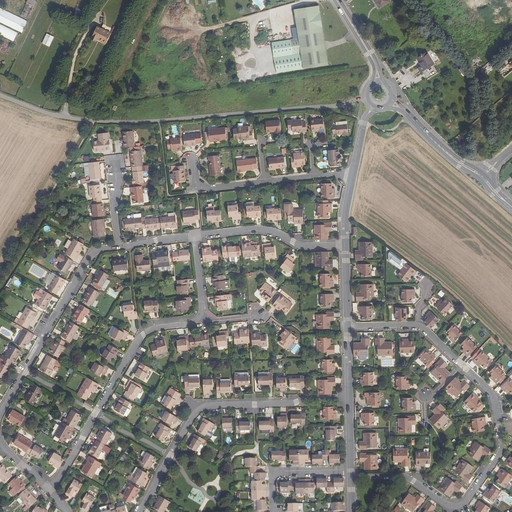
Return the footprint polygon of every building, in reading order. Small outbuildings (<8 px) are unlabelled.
[(29,18),(36,0),(28,0),(22,15),(29,18)] [(390,2),(389,0),(374,0),(379,8),(390,2)] [(320,4),(295,8),(305,67),(330,63),(320,4)] [(0,22),(7,25),(22,33),(27,21),(13,14),(0,7),(0,22)] [(108,45),(113,34),(103,29),(99,27),(94,39),(98,41),(99,40),(101,41),(102,40),(104,41),(103,43),(108,45)] [(43,43),(50,47),(55,37),(47,33),(43,43)] [(305,67),(299,37),(273,41),(278,72),(305,67)] [(12,43),(4,40),(1,45),(0,44),(0,51),(6,55),(12,43)] [(433,65),(426,54),(415,60),(419,67),(416,69),(419,74),(433,65)] [(316,129),(320,129),(324,129),(323,119),(311,120),(312,132),(316,131),(316,129)] [(276,131),(276,132),(276,133),(282,132),(281,120),(266,122),(267,132),(276,131)] [(307,132),(306,122),(302,122),(302,121),(292,121),(293,132),(303,131),(303,132),(307,132)] [(348,134),(349,134),(348,125),(336,126),(332,126),(333,135),(337,135),(337,136),(343,135),(345,135),(345,136),(348,136),(348,134)] [(245,139),(245,141),(253,140),(252,131),(249,132),(249,127),(238,128),(238,129),(233,129),(234,139),(239,139),(242,139),(245,139)] [(222,139),(227,139),(226,133),(228,133),(230,132),(230,128),(208,130),(209,132),(209,140),(209,142),(218,141),(218,139),(222,139)] [(135,147),(134,131),(123,132),(124,140),(125,140),(125,144),(124,144),(124,148),(130,148),(135,147)] [(109,134),(99,136),(100,141),(94,142),(95,151),(110,150),(109,134)] [(192,144),(196,144),(195,134),(184,135),(185,147),(192,146),(192,144)] [(177,150),(177,151),(182,151),(181,138),(171,139),(171,140),(167,140),(168,150),(172,150),(177,150)] [(133,160),(134,167),(143,166),(141,146),(135,147),(130,148),(131,160),(133,160)] [(337,150),(327,151),(328,164),(329,164),(330,167),(339,166),(339,162),(342,162),(341,157),(338,157),(337,150)] [(299,166),(301,166),(305,166),(304,154),(294,155),(294,158),(291,158),(292,169),(299,168),(299,166)] [(220,156),(208,157),(209,162),(210,162),(211,170),(210,170),(210,176),(221,175),(220,160),(220,156)] [(284,158),(269,160),(270,170),(285,169),(284,158)] [(256,159),(237,161),(238,173),(243,173),(243,172),(253,170),(253,169),(257,169),(256,159)] [(102,179),(100,162),(90,163),(92,180),(102,179)] [(143,166),(134,167),(133,167),(134,179),(133,179),(133,184),(144,183),(143,172),(148,171),(147,166),(143,166)] [(185,166),(177,167),(177,171),(174,171),(175,183),(186,181),(186,175),(184,175),(184,170),(185,170),(185,166)] [(332,191),(332,189),(332,184),(322,184),(322,197),(335,197),(335,191),(332,191)] [(100,193),(101,193),(100,185),(89,186),(91,198),(94,197),(94,201),(103,200),(102,196),(101,196),(100,193)] [(144,203),(142,186),(133,187),(132,188),(133,204),(144,203)] [(329,209),(332,209),(332,204),(328,204),(328,200),(318,201),(318,218),(329,218),(329,212),(329,209)] [(103,203),(92,205),(94,217),(105,216),(105,212),(104,212),(103,203)] [(234,216),(234,220),(242,219),(241,212),(239,212),(238,205),(228,206),(229,217),(232,217),(234,216)] [(254,215),(255,217),(261,217),(260,206),(255,206),(254,205),(247,206),(248,216),(252,216),(254,215)] [(297,221),(297,224),(304,224),(304,222),(303,210),(293,210),(293,205),(285,205),(286,219),(288,219),(289,221),(294,221),(297,221)] [(214,220),(214,222),(222,221),(220,210),(215,211),(215,210),(214,210),(213,206),(212,206),(209,207),(206,207),(207,218),(208,218),(208,221),(212,221),(214,220)] [(275,218),(275,220),(282,219),(281,209),(275,210),(275,208),(267,209),(268,219),(273,219),(275,218)] [(200,220),(199,211),(183,213),(184,224),(197,223),(197,220),(200,220)] [(172,228),(177,227),(176,217),(161,219),(162,228),(162,229),(172,228)] [(142,220),(142,218),(125,220),(127,231),(133,231),(133,229),(143,228),(142,220)] [(159,228),(158,219),(158,218),(146,219),(142,220),(143,228),(143,229),(147,229),(147,230),(159,229),(159,228)] [(104,227),(106,227),(105,219),(93,221),(95,237),(105,236),(105,232),(104,227)] [(327,229),(332,229),(332,223),(325,223),(325,225),(315,225),(316,240),(328,239),(328,232),(328,231),(327,231),(327,229)] [(78,255),(84,244),(75,239),(66,254),(77,260),(79,256),(78,255)] [(360,253),(355,253),(355,259),(364,259),(364,257),(373,257),(372,242),(359,242),(360,251),(360,253)] [(249,246),(249,244),(242,244),(244,258),(259,256),(258,246),(251,246),(249,246)] [(270,248),(269,244),(262,245),(263,252),(266,251),(267,258),(276,257),(275,247),(272,247),(270,248)] [(237,255),(236,249),(236,247),(232,247),(230,247),(230,246),(222,246),(224,257),(230,256),(230,257),(238,256),(237,255)] [(209,251),(209,248),(202,249),(204,262),(219,260),(218,250),(212,251),(209,251)] [(190,260),(189,250),(179,251),(180,253),(173,253),(174,261),(190,260)] [(158,263),(170,261),(169,251),(157,252),(157,254),(153,255),(154,265),(158,265),(158,263)] [(328,261),(328,260),(328,252),(316,252),(316,267),(325,267),(325,268),(333,268),(333,262),(328,262),(328,261)] [(291,261),(293,259),(288,254),(284,260),(286,261),(281,267),(289,273),(295,265),(293,263),(291,261)] [(74,262),(63,255),(60,261),(61,262),(58,268),(66,273),(71,265),(72,265),(74,262)] [(138,271),(151,270),(150,260),(142,261),(142,259),(143,259),(142,255),(136,255),(138,271)] [(118,262),(118,260),(113,261),(115,272),(129,270),(128,260),(118,262)] [(371,264),(358,264),(358,270),(361,270),(362,277),(371,277),(371,264)] [(412,275),(414,277),(417,272),(407,264),(398,276),(407,282),(410,278),(412,275)] [(102,287),(109,275),(99,270),(97,273),(99,274),(94,282),(95,283),(93,285),(101,290),(102,287)] [(330,281),(330,278),(330,274),(321,275),(321,287),(334,287),(333,281),(330,281)] [(60,291),(66,280),(56,275),(50,285),(51,286),(49,289),(57,294),(59,291),(60,291)] [(216,283),(216,286),(217,290),(226,289),(225,281),(224,275),(213,276),(214,284),(216,283)] [(188,287),(189,287),(189,279),(178,281),(179,286),(178,287),(179,294),(188,293),(188,289),(188,287)] [(266,296),(264,299),(269,303),(277,292),(266,283),(259,291),(264,295),(266,296)] [(362,295),(356,295),(356,301),(365,301),(365,299),(374,299),(373,284),(361,285),(361,293),(361,294),(362,294),(362,295)] [(87,296),(84,301),(92,305),(100,293),(92,288),(90,291),(89,290),(86,295),(87,296)] [(53,296),(43,290),(42,294),(41,294),(37,292),(34,292),(33,294),(34,296),(39,299),(36,305),(45,310),(45,309),(46,309),(47,307),(47,306),(51,299),(52,300),(53,296)] [(415,290),(402,290),(403,303),(412,303),(412,296),(415,296),(415,290)] [(331,300),(333,300),(334,300),(334,294),(321,294),(321,307),(331,307),(331,303),(331,300)] [(280,308),(282,309),(287,313),(293,305),(281,295),(273,306),(278,310),(280,308)] [(218,303),(218,306),(219,310),(229,309),(228,301),(227,301),(226,296),(216,297),(216,304),(218,303)] [(188,304),(191,304),(190,297),(184,298),(184,301),(177,301),(179,311),(189,310),(188,307),(188,304)] [(440,302),(436,306),(445,315),(454,305),(447,299),(442,304),(440,302)] [(152,311),(152,312),(159,312),(158,301),(153,302),(152,301),(145,302),(146,312),(150,311),(152,311)] [(82,323),(88,313),(90,310),(81,305),(80,309),(79,308),(73,318),(82,323)] [(130,317),(130,320),(137,320),(137,313),(134,313),(134,306),(124,307),(124,318),(128,317),(130,317)] [(372,307),(359,307),(359,312),(363,312),(363,319),(372,319),(372,307)] [(35,320),(38,314),(27,308),(18,323),(27,329),(33,319),(35,320)] [(409,315),(409,309),(397,309),(397,322),(406,322),(406,315),(409,315)] [(431,329),(440,320),(430,311),(426,315),(429,318),(424,323),(431,329)] [(329,319),(334,319),(334,313),(326,313),(326,314),(317,315),(317,329),(330,329),(330,321),(330,320),(329,321),(329,319)] [(72,339),(79,327),(71,322),(64,334),(72,339)] [(454,325),(447,331),(452,336),(450,338),(454,342),(463,333),(454,325)] [(123,337),(126,339),(129,333),(123,329),(122,332),(116,328),(111,337),(120,342),(122,339),(123,337)] [(23,332),(16,343),(25,349),(29,341),(31,342),(33,337),(31,336),(33,333),(25,329),(23,332)] [(285,336),(283,338),(280,343),(288,349),(297,338),(286,329),(282,334),(285,336)] [(243,333),(240,333),(234,334),(235,344),(250,343),(249,330),(243,330),(243,333)] [(229,338),(228,332),(222,332),(222,336),(220,336),(217,336),(217,337),(213,337),(214,345),(218,344),(218,347),(228,346),(227,338),(229,338)] [(258,336),(258,333),(252,333),(253,347),(268,346),(267,336),(261,336),(258,336)] [(210,349),(209,334),(201,335),(202,336),(199,337),(196,337),(196,338),(190,338),(192,347),(196,346),(197,347),(205,346),(205,349),(210,349)] [(183,341),(180,341),(177,341),(178,351),(188,350),(188,343),(189,343),(189,336),(182,337),(183,341)] [(52,348),(51,348),(49,352),(58,357),(62,351),(64,353),(67,348),(63,346),(66,342),(59,338),(57,342),(56,342),(54,346),(52,348)] [(382,344),(382,338),(376,338),(376,347),(378,347),(378,355),(393,355),(392,342),(384,343),(383,343),(383,344),(382,344)] [(467,351),(465,353),(469,357),(478,347),(468,338),(462,345),(465,348),(467,351)] [(159,344),(156,345),(151,346),(154,357),(168,352),(165,339),(158,341),(159,344)] [(331,347),(331,346),(330,339),(318,339),(318,353),(327,353),(327,354),(335,354),(335,349),(329,349),(330,347),(331,347)] [(363,343),(362,343),(354,344),(354,356),(368,356),(368,347),(370,347),(369,339),(364,339),(364,344),(363,344),(363,343)] [(406,342),(406,340),(400,340),(400,353),(415,353),(415,342),(409,342),(406,342)] [(114,356),(116,356),(119,350),(110,345),(107,350),(106,349),(102,357),(111,362),(113,358),(114,356)] [(4,360),(11,364),(13,361),(14,361),(19,354),(19,355),(21,352),(12,346),(6,356),(3,355),(2,358),(4,360)] [(430,355),(428,354),(425,350),(418,357),(428,366),(436,357),(433,353),(432,354),(430,355)] [(479,363),(481,365),(485,368),(492,361),(482,351),(473,361),(477,365),(479,363)] [(44,366),(42,371),(51,376),(54,371),(52,370),(58,361),(49,355),(43,365),(44,366)] [(6,372),(9,367),(11,364),(4,360),(2,362),(1,362),(0,363),(0,376),(4,379),(8,373),(6,372)] [(332,367),(332,364),(332,360),(323,360),(323,373),(336,373),(335,367),(332,367)] [(451,374),(445,369),(444,368),(443,368),(446,364),(443,360),(437,366),(438,367),(432,373),(442,383),(451,374)] [(103,372),(106,373),(109,367),(103,364),(102,366),(96,362),(91,371),(100,376),(102,374),(103,372)] [(139,370),(138,372),(136,376),(144,381),(148,374),(148,373),(151,368),(141,363),(138,369),(139,370)] [(506,374),(497,365),(490,372),(495,378),(493,380),(497,383),(499,381),(501,383),(507,377),(505,376),(506,374)] [(364,380),(361,380),(361,386),(374,385),(373,372),(364,373),(364,377),(364,380)] [(269,384),(269,386),(273,386),(273,374),(269,374),(269,377),(258,377),(258,384),(265,384),(269,384)] [(241,385),(243,385),(250,385),(250,377),(239,377),(239,375),(235,375),(235,387),(241,387),(241,385)] [(191,387),(193,387),(200,387),(200,378),(189,379),(189,376),(185,377),(186,389),(191,389),(191,387)] [(299,387),(299,389),(305,389),(305,377),(305,376),(300,376),(300,379),(290,379),(290,387),(297,387),(299,387)] [(406,377),(396,377),(397,390),(409,389),(409,384),(406,384),(406,377)] [(88,378),(77,395),(86,400),(92,391),(93,389),(96,390),(99,385),(88,378)] [(282,388),(282,392),(287,392),(287,378),(277,378),(277,389),(280,388),(282,388)] [(462,384),(456,378),(447,387),(457,397),(464,391),(465,392),(470,386),(466,382),(463,386),(461,385),(462,384)] [(331,385),(336,385),(336,379),(327,379),(328,381),(319,381),(319,395),(332,394),(332,387),(332,386),(331,387),(331,385)] [(511,380),(510,379),(502,388),(506,392),(508,390),(511,393),(511,380)] [(136,386),(137,383),(131,380),(128,386),(131,388),(129,390),(128,392),(127,391),(125,395),(134,400),(136,397),(137,398),(142,389),(136,386)] [(209,390),(211,390),(214,390),(213,380),(203,380),(204,394),(209,393),(209,390)] [(222,391),(226,391),(231,391),(231,383),(221,383),(221,381),(217,381),(217,393),(222,393),(222,391)] [(40,392),(32,387),(25,400),(33,404),(40,392)] [(177,400),(179,401),(181,397),(170,390),(168,395),(170,396),(164,405),(172,409),(175,404),(177,400)] [(371,399),(368,400),(367,400),(367,405),(380,405),(380,392),(370,392),(370,397),(371,399)] [(477,398),(478,397),(474,393),(465,403),(475,412),(477,410),(479,412),(483,407),(481,405),(483,404),(479,401),(477,398)] [(131,410),(127,408),(130,403),(121,397),(117,404),(119,405),(118,407),(116,410),(127,417),(131,410)] [(412,398),(403,398),(403,411),(416,411),(415,405),(412,405),(412,398)] [(436,414),(435,415),(430,420),(439,429),(449,419),(443,413),(446,409),(440,404),(439,406),(438,406),(434,410),(437,413),(437,414),(436,414)] [(334,414),(334,411),(333,407),(324,407),(324,420),(337,420),(336,414),(334,414)] [(20,426),(26,417),(13,410),(8,419),(20,426)] [(76,421),(77,422),(81,416),(72,411),(66,421),(74,425),(76,421)] [(173,421),(176,422),(179,418),(167,411),(162,420),(171,425),(172,423),(173,421)] [(365,419),(365,422),(365,426),(374,426),(374,413),(361,413),(362,419),(365,419)] [(283,418),(281,418),(278,418),(278,428),(288,428),(287,414),(283,414),(283,418)] [(302,416),(297,416),(291,416),(291,426),(302,425),(302,428),(306,428),(305,414),(302,414),(302,416)] [(228,419),(228,415),(223,416),(223,429),(233,429),(233,419),(230,419),(228,419)] [(410,422),(416,422),(416,417),(407,417),(407,419),(398,419),(399,432),(411,432),(411,425),(411,424),(410,424),(410,422)] [(483,423),(486,423),(485,417),(472,419),(475,433),(485,431),(484,426),(483,423)] [(205,437),(209,431),(211,428),(213,429),(215,425),(204,419),(201,424),(203,425),(202,428),(199,433),(205,437)] [(269,423),(266,423),(260,423),(260,431),(270,430),(270,433),(275,432),(274,420),(269,420),(269,423)] [(240,423),(240,421),(236,421),(237,433),(241,433),(241,431),(251,431),(251,423),(245,423),(240,423)] [(167,434),(169,435),(172,429),(161,423),(159,427),(161,428),(156,437),(163,442),(166,435),(167,434)] [(68,437),(70,438),(73,432),(61,425),(55,436),(65,442),(67,439),(68,437)] [(335,431),(337,431),(337,427),(325,427),(325,431),(327,431),(328,441),(335,441),(335,436),(335,431)] [(98,441),(106,446),(112,434),(103,429),(98,438),(99,438),(98,441)] [(365,444),(359,444),(360,449),(368,449),(367,448),(377,447),(377,433),(364,433),(364,441),(364,442),(365,442),(365,444)] [(27,453),(32,443),(33,442),(19,435),(14,444),(24,449),(23,451),(27,453)] [(195,439),(193,443),(190,448),(197,452),(202,443),(204,444),(206,441),(195,435),(193,438),(195,439)] [(98,458),(106,446),(98,441),(94,448),(93,450),(92,449),(89,453),(98,458)] [(484,452),(488,455),(491,450),(485,445),(484,447),(476,442),(468,453),(479,461),(483,454),(484,454),(483,453),(484,452)] [(31,454),(33,455),(39,459),(44,450),(32,443),(27,453),(30,455),(31,454)] [(404,461),(405,467),(410,467),(410,458),(409,458),(408,449),(394,450),(394,462),(402,462),(403,462),(403,461),(404,461)] [(299,464),(299,451),(290,452),(290,462),(293,462),(295,462),(295,464),(299,464)] [(309,461),(309,456),(309,451),(299,451),(299,464),(304,464),(304,461),(306,461),(309,461)] [(321,464),(321,465),(323,465),(323,460),(326,460),(326,451),(323,451),(323,456),(313,456),(313,461),(313,464),(318,464),(321,464)] [(332,463),(335,463),(340,463),(340,455),(330,456),(330,451),(326,451),(326,460),(330,460),(330,465),(332,464),(332,463)] [(281,461),(281,462),(286,462),(286,452),(272,453),(272,461),(277,461),(281,461)] [(57,465),(56,467),(59,469),(64,460),(61,459),(62,457),(54,453),(49,461),(54,464),(57,465)] [(149,466),(152,462),(155,457),(147,453),(142,461),(140,460),(138,464),(149,470),(151,467),(149,466)] [(364,461),(364,462),(365,470),(377,469),(377,455),(368,455),(368,453),(360,453),(360,459),(365,459),(365,461),(364,461)] [(423,464),(425,464),(431,464),(431,453),(416,453),(417,466),(423,466),(423,464)] [(100,468),(101,466),(102,464),(90,457),(88,461),(89,461),(83,472),(93,478),(95,474),(99,467),(100,468)] [(256,465),(256,463),(256,460),(246,460),(246,468),(251,468),(251,471),(260,471),(260,467),(257,467),(257,465),(256,465)] [(469,475),(469,474),(474,467),(463,460),(455,472),(462,477),(461,478),(468,483),(471,478),(467,475),(468,474),(469,475)] [(13,477),(2,465),(0,466),(0,478),(5,484),(13,477)] [(142,483),(144,478),(147,473),(141,469),(135,478),(133,477),(131,481),(142,487),(144,483),(142,483)] [(502,476),(500,478),(497,483),(505,489),(511,479),(511,476),(502,470),(499,474),(502,476)] [(265,477),(267,477),(267,474),(260,474),(260,471),(251,471),(251,475),(255,475),(256,482),(262,482),(265,482),(265,479),(265,477)] [(21,495),(26,490),(24,488),(25,486),(17,477),(9,485),(17,494),(19,493),(21,495)] [(331,493),(330,483),(327,483),(327,478),(325,478),(325,479),(322,480),(317,480),(317,483),(317,488),(327,488),(327,492),(331,493)] [(330,483),(331,493),(335,492),(335,488),(345,488),(345,479),(339,479),(336,479),(336,478),(334,478),(334,483),(330,483)] [(455,488),(459,491),(463,486),(456,482),(455,483),(448,478),(439,490),(450,497),(455,490),(454,489),(455,488)] [(75,480),(67,494),(73,498),(76,492),(79,494),(83,486),(75,480)] [(306,494),(305,480),(301,480),(301,484),(300,484),(296,484),(296,490),(296,494),(306,494)] [(315,488),(315,484),(312,483),(310,483),(310,480),(305,480),(306,494),(315,494),(315,488)] [(262,488),(262,486),(262,482),(256,482),(252,483),(252,492),(266,491),(265,488),(262,488)] [(292,490),(292,484),(292,482),(287,482),(286,483),(285,483),(281,483),(277,483),(277,488),(281,488),(281,494),(289,493),(289,490),(292,490)] [(133,501),(140,490),(130,484),(124,496),(125,496),(123,499),(130,503),(132,501),(133,501)] [(490,493),(488,492),(487,491),(483,496),(494,504),(501,493),(494,488),(491,491),(490,493)] [(37,502),(30,494),(26,490),(21,495),(18,497),(28,509),(37,502)] [(200,496),(201,495),(192,490),(187,497),(201,505),(205,498),(200,496)] [(262,497),(266,497),(266,491),(252,492),(253,502),(258,501),(262,501),(262,498),(262,497)] [(95,498),(87,493),(82,501),(85,503),(82,509),(87,511),(95,498)] [(417,499),(416,499),(410,494),(402,505),(412,511),(415,511),(419,506),(420,507),(425,500),(420,497),(417,501),(416,500),(417,499)] [(161,511),(164,511),(170,502),(160,496),(157,500),(158,501),(155,508),(161,511)] [(266,509),(266,507),(266,501),(262,501),(258,501),(258,511),(254,511),(263,511),(264,511),(267,511),(267,509),(266,509)] [(479,508),(478,511),(476,511),(487,511),(490,509),(480,501),(476,506),(478,507),(479,508)] [(344,508),(344,506),(344,503),(334,503),(334,511),(330,511),(329,511),(339,511),(345,511),(345,508),(344,508)]
